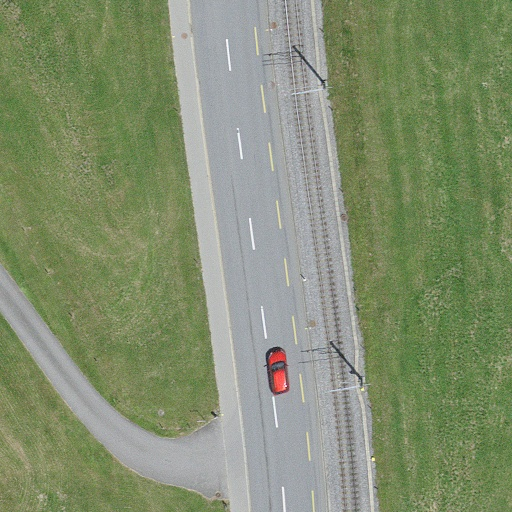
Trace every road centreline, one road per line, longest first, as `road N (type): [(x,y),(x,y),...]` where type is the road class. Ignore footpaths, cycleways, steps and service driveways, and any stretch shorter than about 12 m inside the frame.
road 1 (secondary): [(283,511),(226,0)]
road 2 (track): [(0,286),(81,396),(137,452),(189,465),(281,456)]
